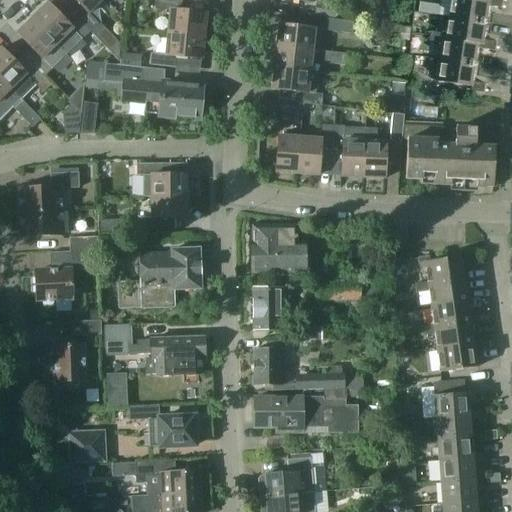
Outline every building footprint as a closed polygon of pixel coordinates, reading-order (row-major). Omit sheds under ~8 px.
[(73,0),(80,6),(72,14),(90,33),(98,25),(88,14),(102,0),(73,0)] [(181,13),(182,2),(163,0),(156,0),(155,11),(170,13),(168,35),(203,39),(206,16),(181,13)] [(454,0),(451,20),(487,25),(488,19),(489,19),(491,9),(503,10),(503,6),(465,0),(454,0)] [(47,4),(32,19),(67,55),(90,33),(72,14),(64,22),(47,4)] [(315,16),(335,20),(338,8),(318,4),(315,16)] [(440,7),(421,4),(420,13),(439,16),(440,7)] [(51,70),(67,55),(32,19),(16,34),(34,52),(26,59),(37,70),(29,78),(36,85),(51,70)] [(327,20),(326,32),(352,35),(353,23),(327,20)] [(497,48),(498,44),(486,42),(487,31),(486,30),(487,25),(451,20),(449,37),(432,34),(431,39),(497,48)] [(277,48),(311,52),(320,53),(323,32),(279,27),(277,48)] [(203,39),(168,35),(166,57),(151,55),(149,66),(175,69),(177,58),(201,61),(203,39)] [(440,62),(475,67),(476,61),(478,61),(479,50),(496,53),(497,48),(431,39),(430,43),(442,45),(440,62)] [(117,42),(108,51),(119,63),(119,45),(120,45),(117,42)] [(274,70),(309,73),(309,72),(311,52),(277,48),(274,70)] [(0,79),(10,90),(25,75),(1,49),(0,49),(0,79)] [(324,53),(323,64),(343,66),(344,60),(345,56),(324,53)] [(485,95),(486,86),(474,84),(476,73),(474,73),(475,67),(440,62),(437,83),(473,89),(472,93),(485,95)] [(87,63),(85,80),(124,84),(123,101),(146,103),(145,114),(160,115),(160,116),(200,120),(202,88),(163,85),(162,88),(142,86),(143,69),(87,63)] [(274,70),(272,91),(279,92),(296,94),(295,104),(303,105),(321,107),(322,96),(315,96),(317,72),(309,72),(309,73),(274,70)] [(40,120),(23,102),(10,90),(0,79),(0,120),(13,107),(32,128),(34,126),(40,120)] [(295,104),(278,102),(277,113),(302,116),(303,105),(295,104)] [(393,115),(390,141),(401,142),(404,117),(393,115)] [(442,126),(438,126),(405,124),(404,141),(407,141),(406,180),(423,181),(423,176),(435,176),(434,181),(435,187),(451,187),(451,182),(477,183),(476,188),(493,189),(494,149),(498,150),(498,128),(483,128),(483,149),(433,147),(433,143),(439,143),(441,143),(442,126)] [(313,141),(300,140),(297,174),(318,176),(321,137),(343,139),(343,135),(344,130),(344,128),(322,127),(321,132),(314,136),(313,141)] [(343,139),(343,143),(342,178),(363,178),(364,131),(344,130),(343,135),(343,139)] [(476,131),(456,130),(455,143),(475,144),(476,131)] [(364,131),(363,178),(384,179),(385,144),(375,144),(375,131),(364,131)] [(297,174),(300,140),(278,138),(275,173),(297,174)] [(136,176),(143,176),(143,198),(151,197),(187,197),(187,192),(192,192),(192,177),(186,177),(186,175),(162,176),(162,165),(136,165),(136,176)] [(21,213),(61,212),(60,189),(79,188),(78,173),(50,174),(51,188),(20,189),(21,213)] [(187,197),(151,197),(151,219),(137,219),(137,230),(163,230),(163,219),(187,218),(187,197)] [(61,212),(21,213),(21,237),(62,236),(61,212)] [(122,221),(102,222),(103,233),(122,232),(122,221)] [(298,243),(298,227),(251,227),(251,274),(305,274),(305,243),(299,243),(298,243)] [(70,253),(98,252),(97,237),(70,239),(70,253)] [(128,285),(129,308),(119,308),(119,309),(141,309),(174,308),(173,291),(201,290),(199,250),(172,251),(172,254),(139,255),(140,283),(118,284),(118,285),(128,285)] [(98,252),(70,253),(71,266),(99,265),(98,252)] [(416,285),(416,289),(466,283),(463,267),(476,266),(474,256),(462,258),(461,254),(444,256),(445,261),(425,263),(428,283),(416,285)] [(31,281),(32,292),(36,294),(36,300),(72,299),(71,271),(35,272),(35,278),(31,281)] [(375,280),(358,281),(318,283),(319,303),(377,300),(375,280)] [(432,310),(481,304),(480,299),(468,301),(466,283),(416,289),(417,294),(429,292),(432,310)] [(281,290),(252,290),(253,331),(282,331),(282,330),(292,330),(292,317),(282,317),(281,290)] [(469,310),(481,308),(481,304),(432,310),(434,326),(421,328),(422,332),(471,325),(469,310)] [(101,321),(73,323),(73,336),(101,335),(101,321)] [(105,325),(106,343),(122,342),(122,355),(132,354),(132,356),(151,355),(151,357),(203,356),(203,338),(150,340),(150,341),(137,342),(137,346),(134,346),(133,325),(105,325)] [(438,353),(487,346),(486,342),(474,343),(471,325),(422,332),(423,337),(435,335),(438,353)] [(320,328),(300,329),(300,341),(320,340),(320,328)] [(122,342),(106,343),(107,356),(122,355),(122,342)] [(83,346),(55,347),(56,383),(62,383),(64,387),(76,386),(78,382),(84,382),(83,346)] [(475,353),(487,351),(487,346),(438,353),(440,374),(477,369),(475,353)] [(281,350),(252,351),(254,387),(282,386),(281,350)] [(203,358),(203,356),(151,357),(151,360),(145,360),(145,362),(137,362),(137,366),(137,372),(145,372),(146,375),(157,375),(157,376),(201,374),(200,358),(201,358),(203,358)] [(344,374),(295,375),(295,390),(344,389),(344,374)] [(346,379),(346,391),(364,391),(364,378),(346,379)] [(433,385),(436,420),(481,416),(480,412),(470,413),(468,395),(467,395),(465,395),(464,383),(433,385)] [(324,398),(254,399),(255,429),(277,429),(278,433),(288,433),(288,429),(328,429),(328,435),(358,435),(358,407),(346,407),(346,402),(324,402),(324,398)] [(436,420),(437,440),(471,438),(470,421),(481,421),(481,416),(436,420)] [(193,418),(149,420),(150,447),(160,447),(160,448),(194,446),(194,432),(198,432),(197,421),(194,421),(193,418)] [(496,432),(485,432),(486,441),(497,440),(496,432)] [(68,468),(106,466),(105,434),(67,435),(68,468)] [(473,455),(471,438),(437,440),(439,462),(484,459),(484,455),(473,455)] [(259,498),(314,493),(313,481),(311,459),(288,461),(289,473),(265,475),(265,476),(261,476),(258,480),(259,498)] [(439,462),(440,484),(475,481),(473,464),(484,464),(484,459),(439,462)] [(147,496),(200,493),(199,472),(170,473),(170,461),(136,463),(136,477),(137,485),(147,485),(147,496)] [(61,468),(61,482),(79,482),(79,469),(61,468)] [(401,475),(382,477),(384,490),(403,488),(401,475)] [(499,475),(488,476),(489,484),(500,483),(499,475)] [(440,484),(442,504),(476,502),(487,502),(487,498),(476,499),(475,481),(440,484)] [(147,496),(147,511),(201,511),(200,493),(147,496)] [(315,511),(315,505),(314,493),(259,498),(260,511),(315,511)] [(442,504),(442,511),(476,511),(476,507),(487,506),(487,502),(476,502),(442,504)]
